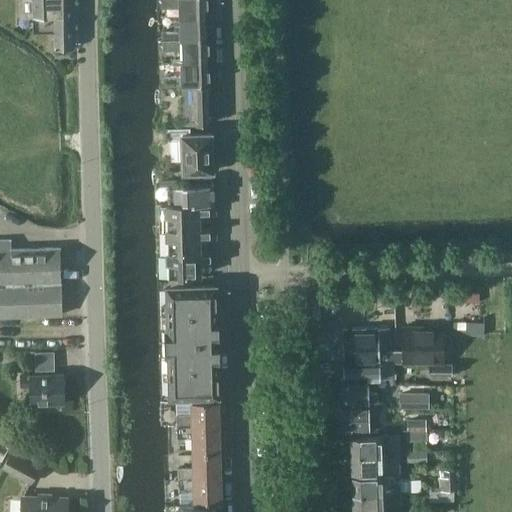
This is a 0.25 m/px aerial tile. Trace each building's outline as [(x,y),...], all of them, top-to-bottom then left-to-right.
[(73,49),(71,0),(19,0),(20,17),(33,17),(33,32),(55,32),(55,49),(73,49)] [(208,16),(207,0),(162,0),(162,9),(179,8),(179,17),(208,16)] [(162,40),(209,39),(208,16),(179,17),(179,26),(174,26),(174,31),(161,31),(161,39),(162,39),(162,40)] [(210,61),(209,39),(162,40),(163,51),(177,50),(180,53),(181,62),(210,61)] [(165,85),(177,84),(211,83),(210,61),(181,62),(181,76),(165,76),(165,85)] [(212,121),(211,83),(177,84),(177,89),(182,89),(183,122),(196,122),(212,121)] [(190,134),(190,128),(166,129),(167,137),(170,141),(178,140),(179,160),(183,160),(183,172),(213,171),(212,133),(190,134)] [(169,204),(215,202),(214,183),(176,186),(168,186),(169,204)] [(215,202),(169,204),(160,204),(160,206),(163,206),(163,228),(199,227),(199,215),(215,215),(215,202)] [(215,239),(215,227),(199,227),(163,228),(161,228),(161,229),(163,229),(164,251),(200,250),(200,239),(215,239)] [(0,249),(0,315),(61,313),(60,282),(61,282),(60,248),(0,249)] [(216,263),(216,250),(200,250),(164,251),(162,251),(162,253),(164,253),(165,275),(162,275),(162,276),(181,276),(201,276),(200,263),(216,263)] [(217,318),(216,285),(196,286),(167,287),(168,330),(166,330),(166,355),(169,355),(170,397),(220,396),(219,364),(220,364),(218,318),(217,318)] [(485,323),(453,322),(453,334),(484,335),(485,323)] [(444,363),(443,326),(403,326),(403,350),(390,351),(390,362),(393,362),(404,362),(404,363),(444,363)] [(368,363),(390,362),(390,351),(389,328),(366,329),(368,363)] [(345,364),(368,363),(366,329),(343,330),(345,364)] [(35,371),(54,370),(53,352),(35,352),(35,371)] [(394,372),(393,362),(390,362),(368,363),(345,364),(345,380),(369,379),(396,378),(396,372),(394,372)] [(429,376),(451,376),(451,364),(429,364),(429,376)] [(65,401),(64,375),(20,376),(21,386),(30,385),(31,408),(50,407),(50,401),(65,401)] [(369,379),(345,380),(341,380),(342,405),(378,403),(377,393),(369,393),(369,379)] [(400,406),(430,406),(430,391),(400,391),(400,406)] [(193,413),(178,414),(178,426),(220,425),(220,400),(193,401),(193,413)] [(343,431),(378,430),(378,403),(342,405),(343,431)] [(409,439),(427,439),(427,418),(408,418),(409,439)] [(220,425),(178,426),(178,437),(194,437),(194,452),(221,451),(221,449),(220,425)] [(352,454),(400,452),(399,435),(352,436),(352,454)] [(408,461),(427,460),(426,449),(408,450),(408,461)] [(194,455),(179,455),(179,480),(221,479),(221,454),(221,451),(194,452),(194,455)] [(353,471),(401,469),(400,452),(352,454),(353,471)] [(31,483),(39,469),(11,454),(3,468),(31,483)] [(440,489),(454,489),(455,489),(454,471),(445,471),(445,475),(439,475),(440,489)] [(401,476),(401,473),(353,475),(354,492),(402,491),(410,490),(410,476),(401,476)] [(221,479),(179,480),(180,502),(193,502),(222,501),(221,479)] [(430,501),(454,500),(454,489),(440,489),(429,489),(430,501)] [(354,510),(402,508),(402,491),(354,492),(354,510)] [(67,511),(68,498),(22,497),(21,511),(67,511)] [(179,511),(218,511),(218,503),(222,503),(222,501),(193,502),(193,504),(180,504),(179,511)]
